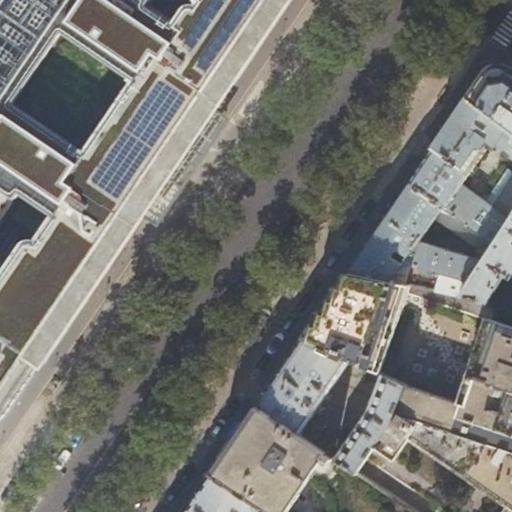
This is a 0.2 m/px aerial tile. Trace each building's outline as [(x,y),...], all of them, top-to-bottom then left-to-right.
[(0,0),(0,418),(41,362),(40,361),(41,360),(43,361),(45,360),(45,358),(43,356),(62,329),(64,330),(66,329),(66,327),(64,325),(82,299),(84,300),(87,299),(87,297),(85,295),(103,269),(105,270),(107,269),(107,266),(105,265),(124,238),(125,239),(127,239),(128,238),(128,236),(126,234),(144,208),(146,209),(148,208),(149,207),(149,206),(147,204),(165,177),(167,178),(168,178),(169,178),(170,175),(167,173),(178,158),(182,153),(186,147),(187,148),(190,147),(190,145),(188,143),(206,116),(208,117),(211,117),(211,114),(209,113),(227,86),(229,87),(232,86),(232,84),(230,82),(248,56),(250,57),(251,57),(253,55),(252,53),(250,52),(269,25),(270,26),(272,26),(273,25),(273,24),(271,22),(285,0),(0,0)] [(482,79),(468,99),(511,129),(511,68),(486,72),(482,79)] [(511,129),(468,99),(462,109),(454,120),(422,166),(411,183),(496,243),(511,219),(511,168),(507,165),(484,200),(461,185),(476,164),(471,160),(488,137),(497,143),(496,144),(511,155),(511,129)] [(412,266),(447,275),(444,292),(461,297),(496,243),(411,183),(398,203),(381,228),(372,240),(360,258),(350,273),(407,285),(412,266)] [(511,219),(496,243),(461,297),(488,304),(497,287),(498,287),(508,273),(511,275),(511,219)] [(400,414),(511,451),(511,310),(488,304),(461,297),(444,292),(407,285),(350,273),(344,288),(341,286),(337,300),(332,299),(328,312),(324,311),(319,326),(316,324),(312,336),(307,336),(306,338),(352,361),(382,375),(407,293),(483,318),(484,316),(491,319),(463,403),(406,385),(405,386),(398,407),(397,410),(400,414)] [(301,434),(312,420),(352,361),(306,338),(286,367),(266,397),(265,398),(259,406),(301,434)] [(346,444),(336,458),(358,473),(372,452),(381,458),(385,453),(400,414),(397,410),(398,407),(405,386),(383,375),(369,411),(346,444)] [(331,463),(335,457),(301,434),(259,406),(233,444),(214,473),(265,506),(273,511),(287,511),(325,458),(331,463)] [(511,511),(511,451),(400,414),(385,453),(396,459),(411,438),(509,505),(503,511),(511,511)] [(312,420),(301,434),(335,457),(336,458),(346,444),(312,420)] [(260,511),(265,506),(214,473),(193,504),(187,511),(260,511)]
